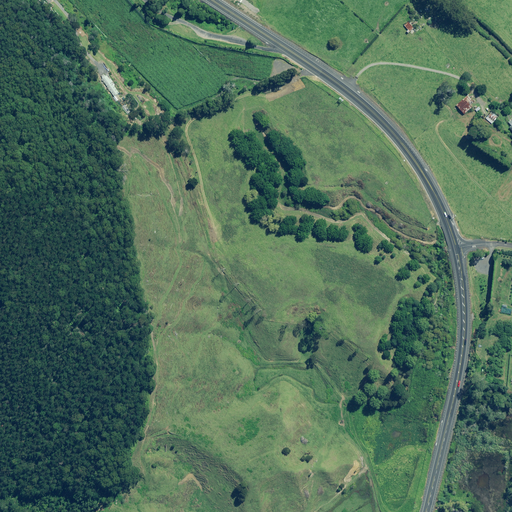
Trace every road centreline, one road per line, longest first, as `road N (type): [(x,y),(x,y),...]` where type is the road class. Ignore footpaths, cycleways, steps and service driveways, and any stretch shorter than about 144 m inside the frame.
road 1 (trunk): [(456,248),(423,173),(374,112),(211,0)]
road 2 (trunk): [(426,511),(464,339),(456,248)]
